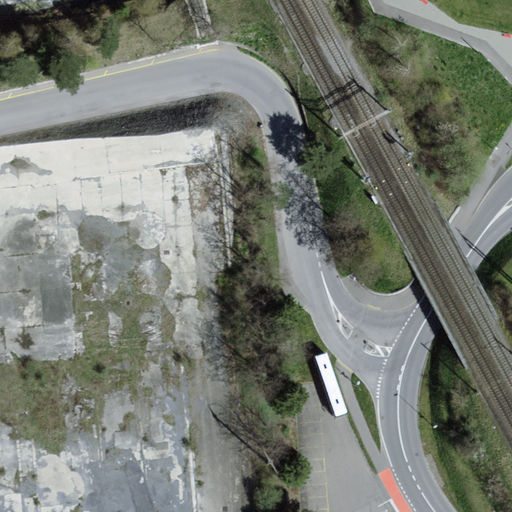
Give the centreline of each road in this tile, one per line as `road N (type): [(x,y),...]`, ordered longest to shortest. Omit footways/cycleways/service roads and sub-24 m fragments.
road 1 (residential): [(0,115),(196,74),(223,71),(258,82),(281,110),(339,321),(356,338),(406,360)]
road 2 (unclassified): [(406,360),(400,433),(435,511)]
road 3 (unclassified): [(479,237),(406,360)]
